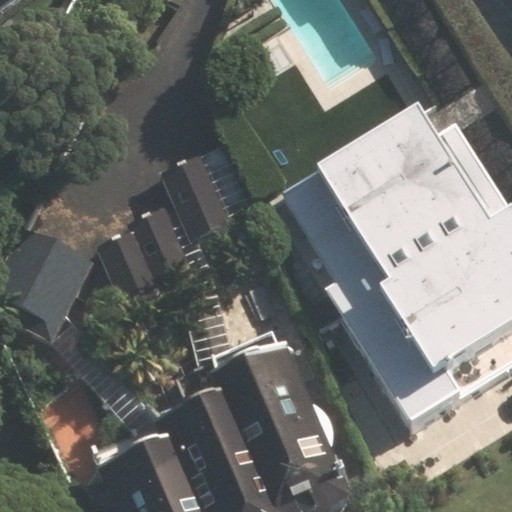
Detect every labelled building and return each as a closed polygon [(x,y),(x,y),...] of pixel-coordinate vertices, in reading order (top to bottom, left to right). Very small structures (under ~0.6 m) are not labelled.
[(0,0),(0,25),(34,0),(0,0)] [(511,214),(461,132),(448,141),(432,115),(286,205),(339,290),(327,298),(413,438),(511,376),(511,214)] [(206,152),(167,168),(197,238),(236,222),(206,152)] [(136,228),(97,244),(125,313),(163,297),(158,285),(190,272),(162,205),(131,218),(136,228)] [(30,224),(0,279),(0,310),(55,340),(98,259),(30,224)] [(344,465),(292,347),(222,378),(227,389),(274,495),(344,465)] [(274,495),(227,389),(157,419),(168,444),(198,511),(266,511),(279,507),(274,495)] [(198,511),(168,444),(98,475),(114,511),(198,511)]
